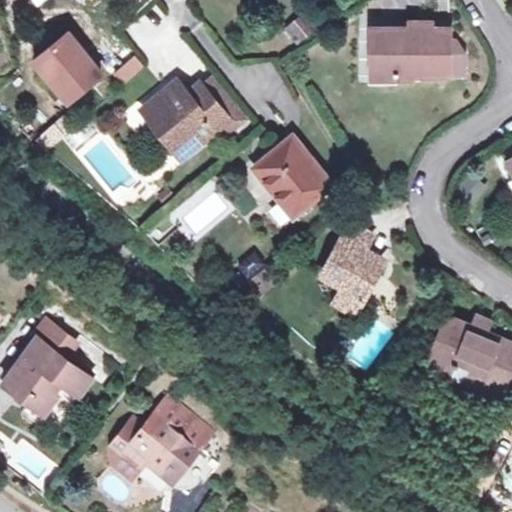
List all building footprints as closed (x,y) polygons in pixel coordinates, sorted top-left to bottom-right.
[(123,28),(162,85),(197,62),(158,5),(123,28)] [(304,13),(282,31),(288,38),(292,35),(297,40),(315,26),(304,13)] [(446,28),(373,26),(372,75),(417,75),(417,71),(417,63),(450,64),(450,72),(467,72),(467,51),(453,40),(446,40),(446,28)] [(69,32),(36,61),(69,98),(102,71),(99,68),(109,59),(95,42),(85,50),(69,32)] [(417,63),(417,71),(450,72),(450,64),(417,63)] [(213,76),(203,84),(230,117),(221,124),(228,132),(246,116),(213,76)] [(178,80),(169,87),(180,98),(188,92),(178,80)] [(169,87),(144,109),(183,156),(221,124),(230,117),(203,84),(201,81),(188,92),(180,98),(169,87)] [(47,151),(68,130),(58,119),(36,140),(47,151)] [(331,182),(293,135),(254,167),(293,214),(331,182)] [(452,187),(470,206),(487,190),(469,171),(452,187)] [(165,189),(155,198),(163,207),(173,198),(165,189)] [(374,234),(351,222),(322,275),(341,286),(334,301),(356,313),(386,259),(367,248),(374,234)] [(258,295),(275,284),(266,269),(248,279),(258,295)] [(476,313),(472,325),(488,331),(493,320),(476,313)] [(472,325),(449,315),(429,365),(493,392),(509,380),(511,370),(511,341),(488,331),(472,325)] [(48,322),(37,335),(63,354),(73,341),(48,322)] [(63,354),(37,335),(3,379),(43,411),(57,392),(55,390),(62,380),(79,392),(91,376),(63,354)] [(123,378),(115,372),(103,387),(111,393),(123,378)] [(175,405),(164,418),(178,429),(188,416),(175,405)] [(164,418),(163,417),(152,430),(144,424),(123,450),(142,464),(147,459),(173,479),(200,446),(178,429),(164,418)] [(259,511),(242,499),(234,511),(235,511),(259,511)]
